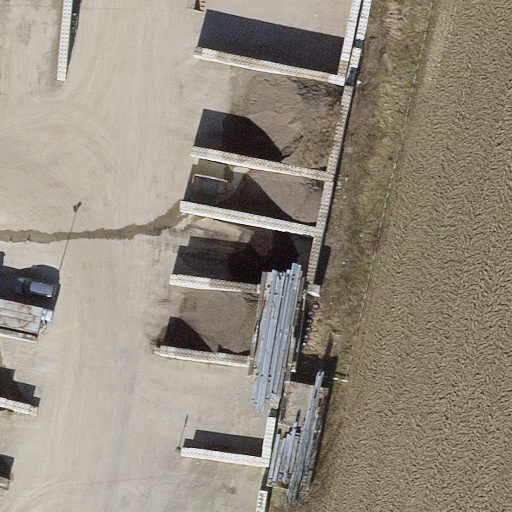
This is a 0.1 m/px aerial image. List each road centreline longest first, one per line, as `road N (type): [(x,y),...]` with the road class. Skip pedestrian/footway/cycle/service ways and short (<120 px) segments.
road 1 (track): [(367,0),(342,153),(150,320)]
road 2 (track): [(174,0),(168,30),(94,177),(150,320)]
road 3 (track): [(150,320),(77,511)]
road 4 (track): [(0,272),(150,320)]
